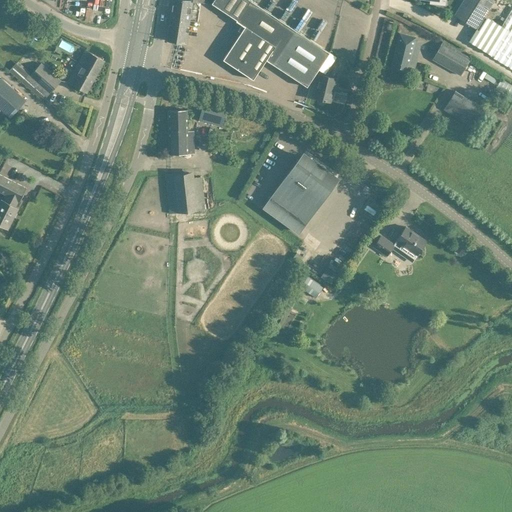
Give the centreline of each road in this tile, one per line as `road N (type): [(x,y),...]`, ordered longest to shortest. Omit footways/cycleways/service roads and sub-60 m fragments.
road 1 (unclassified): [(0,431),(131,176),(154,72)]
road 2 (primary): [(0,393),(94,193),(132,67)]
road 3 (unclassified): [(119,38),(96,133),(58,232),(0,345)]
road 4 (unclassified): [(511,269),(450,214),(343,140)]
road 5 (unclassified): [(343,140),(256,99),(154,72)]
road 6 (unclassified): [(343,140),(382,0)]
